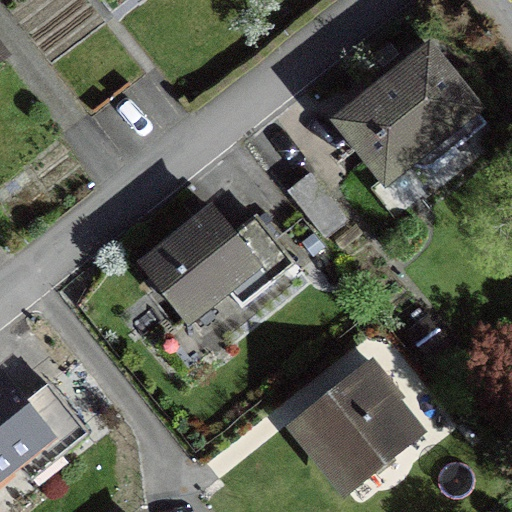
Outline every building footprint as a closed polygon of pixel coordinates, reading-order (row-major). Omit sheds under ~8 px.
[(429,51),(341,121),(386,178),(444,132),(457,147),(487,123),(429,51)] [(310,173),(288,191),(327,237),(349,219),(310,173)] [(214,211),(145,266),(187,318),(227,286),(242,304),(294,263),(256,216),(233,235),(214,211)] [(346,488),(416,431),(393,402),(400,396),(374,365),(297,427),(346,488)] [(6,378),(0,382),(0,472),(48,434),(63,453),(88,433),(48,383),(25,401),(6,378)]
